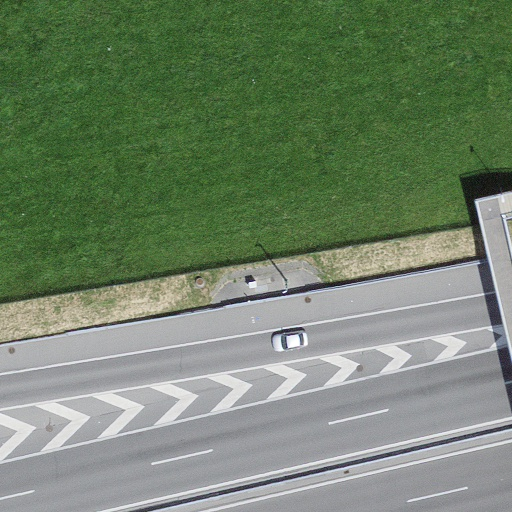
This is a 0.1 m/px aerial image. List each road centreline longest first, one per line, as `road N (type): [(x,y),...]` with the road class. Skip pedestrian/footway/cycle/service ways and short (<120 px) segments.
road 1 (motorway): [(511,378),(0,495)]
road 2 (motorway): [(511,285),(0,386)]
road 3 (motorway): [(370,511),(511,479)]
